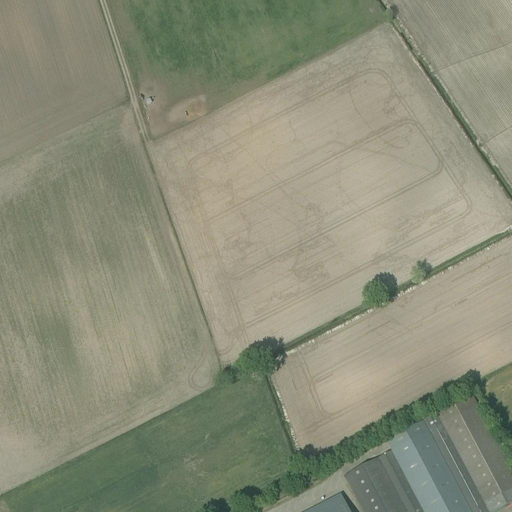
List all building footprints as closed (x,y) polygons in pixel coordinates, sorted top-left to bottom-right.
[(511,470),(474,397),(436,417),(442,428),(485,511),(500,511),(511,506),(511,470)] [(436,417),(422,424),(460,497),(467,511),(485,511),(442,428),(436,417)] [(422,424),(387,442),(393,454),(423,511),(467,511),(460,497),(422,424)] [(423,511),(393,454),(380,460),(407,511),(423,511)] [(407,511),(380,460),(345,479),(362,511),(407,511)] [(348,511),(339,495),(306,511),(348,511)]
